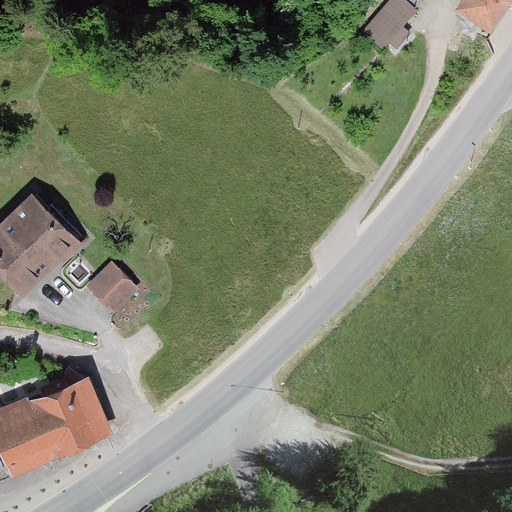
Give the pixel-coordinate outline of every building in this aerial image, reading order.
[(389,0),(362,33),(382,50),(417,9),(414,6),(419,0),(389,0)] [(511,0),(457,0),(455,4),(492,29),(511,0)] [(76,241),(28,192),(0,219),(0,277),(18,296),(76,241)] [(131,285),(108,262),(84,285),(107,309),(131,285)] [(0,475),(110,432),(85,372),(0,406),(0,475)]
